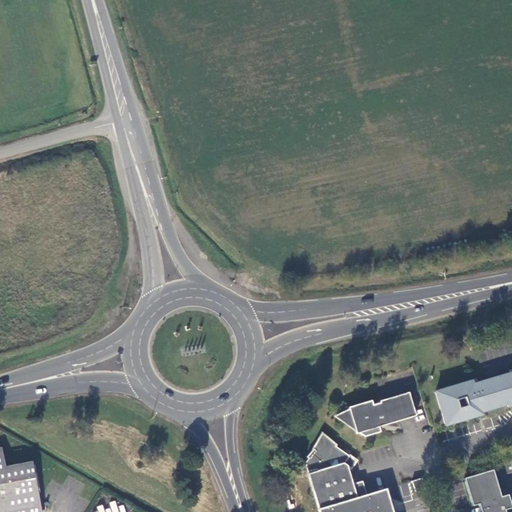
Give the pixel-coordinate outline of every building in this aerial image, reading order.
[(511,373),(511,374),(511,373),(485,381),(473,384),(472,381),(435,392),(445,425),(482,414),(481,412),(505,404),(507,404),(507,407),(511,405),(511,373)] [(409,392),(385,399),(379,401),(372,403),(371,400),(348,407),(349,411),(334,418),(343,426),(365,436),(381,432),(379,427),(390,423),(416,416),(410,397),(409,392)] [(327,440),(320,441),(314,449),(313,449),(307,457),(309,458),(305,463),(308,473),(308,474),(318,509),(319,511),(393,511),(386,488),(366,495),(362,481),(353,484),(347,465),(352,458),(349,456),(327,440)] [(2,450),(0,450),(0,511),(41,504),(33,465),(7,470),(2,450)] [(493,470),(464,478),(472,506),(478,504),(480,511),(505,511),(505,510),(511,508),(507,495),(501,497),(493,470)] [(425,489),(422,479),(413,482),(416,492),(425,489)]
